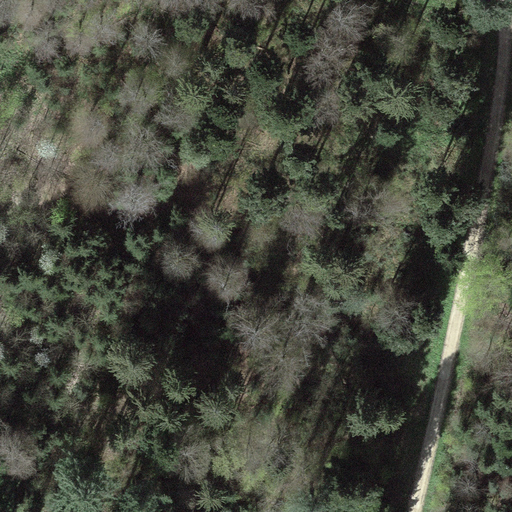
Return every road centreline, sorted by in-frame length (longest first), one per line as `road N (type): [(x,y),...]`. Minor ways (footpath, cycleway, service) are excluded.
road 1 (track): [(418,511),(500,118),(508,0)]
road 2 (track): [(436,436),(382,428),(222,456)]
